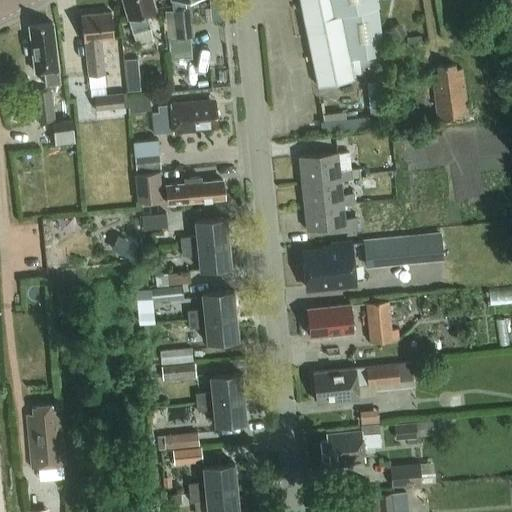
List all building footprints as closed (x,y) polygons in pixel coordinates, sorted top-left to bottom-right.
[(146,14),(156,11),(153,0),(122,0),(140,43),(153,39),(146,14)] [(229,0),(214,0),(216,17),(231,16),(229,0)] [(299,0),(317,88),(353,80),(349,58),(357,57),(358,65),(378,63),(377,54),(383,53),(378,7),(377,0),(299,0)] [(193,36),(190,9),(166,12),(169,39),(193,36)] [(101,39),(114,38),(111,12),(81,15),(84,41),(85,41),(89,76),(105,75),(101,39)] [(397,41),(407,34),(399,23),(389,29),(397,41)] [(46,85),(59,84),(52,24),(29,27),(34,73),(44,72),(46,85)] [(172,62),(194,59),(191,39),(170,41),(172,62)] [(438,125),(468,121),(462,70),(456,71),(455,66),(437,68),(438,75),(431,76),(438,125)] [(127,91),(140,90),(138,74),(125,75),(127,91)] [(38,123),(54,120),(50,90),(34,92),(38,123)] [(122,95),(95,97),(96,109),(124,107),(122,95)] [(215,105),(208,106),(208,100),(169,103),(169,105),(158,106),(158,113),(151,113),(153,134),(160,133),(172,132),(172,133),(213,129),(212,123),(216,123),(215,105)] [(21,118),(22,116),(21,113),(20,111),(17,110),(15,110),(13,111),(11,113),(10,116),(11,118),(13,120),(15,121),(18,121),(20,120),(21,118)] [(368,115),(342,119),(343,128),(369,125),(368,115)] [(342,119),(320,121),(321,131),(343,128),(342,119)] [(56,145),(74,142),(71,120),(53,123),(56,145)] [(337,152),(299,157),(301,181),(340,177),(341,181),(351,180),(351,178),(350,169),(339,171),(337,152)] [(136,171),(160,168),(159,154),(135,156),(136,171)] [(359,168),(350,169),(351,178),(360,177),(359,168)] [(162,201),(159,174),(135,176),(138,203),(162,201)] [(167,204),(224,198),(222,181),(201,183),(200,177),(183,179),(183,184),(165,186),(167,204)] [(340,177),(301,181),(304,206),(343,202),(344,205),(354,204),(353,194),(342,195),(341,181),(340,177)] [(343,202),(304,206),(307,231),(344,226),(345,229),(356,228),(355,218),(345,219),(344,205),(343,202)] [(145,230),(169,227),(168,214),(143,217),(145,230)] [(196,237),(180,238),(181,247),(229,243),(226,219),(195,222),(196,237)] [(138,244),(118,234),(111,249),(130,259),(138,244)] [(413,260),(443,257),(441,236),(411,239),(411,237),(363,242),(366,266),(413,261),(413,260)] [(144,249),(153,247),(152,238),(142,240),(144,249)] [(229,243),(181,247),(182,257),(198,255),(200,270),(231,267),(229,243)] [(355,284),(351,243),(332,245),(332,250),(303,253),(307,289),(355,284)] [(191,271),(156,275),(157,286),(192,283),(191,271)] [(155,303),(185,299),(183,286),(154,289),(155,303)] [(494,300),(511,299),(511,286),(493,288),(494,300)] [(203,309),(188,311),(189,320),(236,315),(233,291),(202,294),(203,309)] [(369,343),(398,341),(397,329),(391,330),(388,301),(366,303),(369,343)] [(310,337),(353,333),(350,305),(308,309),(309,325),(306,327),(307,333),(310,335),(310,337)] [(236,315),(189,320),(189,329),(205,327),(207,343),(238,340),(236,315)] [(162,364),(193,361),(191,348),(160,351),(162,364)] [(411,362),(358,368),(361,397),(374,396),(374,390),(413,386),(411,362)] [(194,364),(163,367),(164,379),(195,376),(194,364)] [(359,399),(356,369),(314,373),(317,403),(359,399)] [(212,391),(196,393),(197,402),(244,398),(241,373),(210,377),(212,391)] [(244,398),(197,402),(198,412),(214,410),(215,425),(246,422),(244,398)] [(32,467),(64,465),(60,410),(53,410),(52,405),(34,406),(35,413),(28,414),(32,467)] [(396,438),(416,436),(415,422),(395,423),(396,438)] [(166,448),(199,444),(198,430),(165,434),(166,448)] [(363,448),(380,447),(379,433),(363,435),(363,431),(326,435),(326,441),(321,441),(323,459),(328,458),(329,465),(365,461),(363,448)] [(175,464),(202,461),(200,447),(173,450),(175,464)] [(204,482),(188,484),(189,493),(236,488),(234,464),(203,467),(204,482)] [(420,464),(391,467),(393,487),(422,484),(420,464)] [(171,475),(162,476),(163,488),(172,487),(171,475)] [(238,511),(236,488),(189,493),(190,502),(194,501),(195,511),(238,511)] [(395,489),(396,511),(414,511),(413,488),(395,489)] [(392,511),(391,493),(378,495),(378,497),(350,500),(351,503),(327,505),(328,511),(392,511)] [(183,495),(166,496),(167,506),(184,504),(183,495)]
